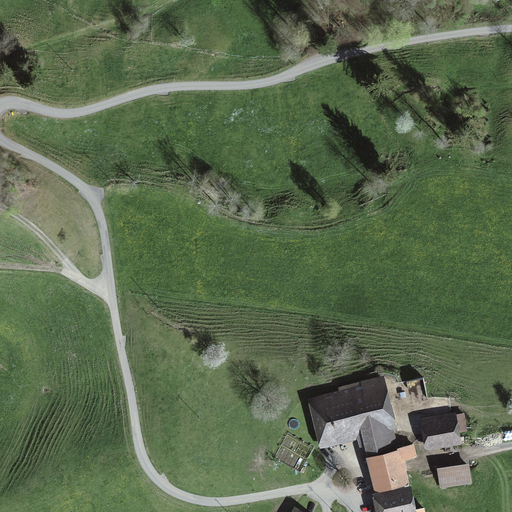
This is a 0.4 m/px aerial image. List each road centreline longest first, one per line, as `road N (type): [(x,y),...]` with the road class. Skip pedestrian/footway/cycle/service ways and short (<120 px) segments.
road 1 (unclassified): [(327,490),(204,500),(154,477),(141,455),(99,212),(73,180),(0,138)]
road 2 (unclassified): [(0,105),(73,113),(156,89),(268,81),(364,50),(511,28)]
road 3 (track): [(511,445),(401,466),(349,498)]
road 4 (track): [(111,293),(78,275),(0,205)]
